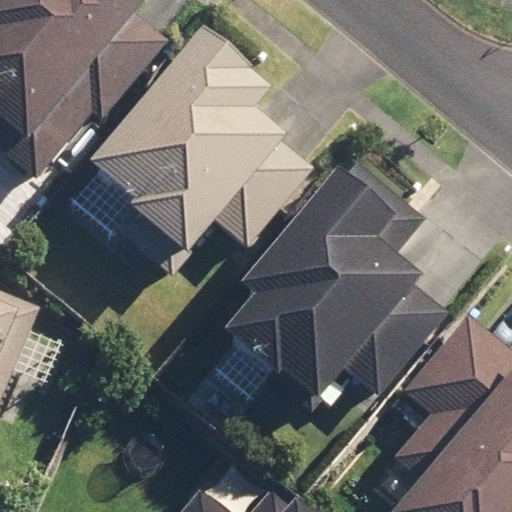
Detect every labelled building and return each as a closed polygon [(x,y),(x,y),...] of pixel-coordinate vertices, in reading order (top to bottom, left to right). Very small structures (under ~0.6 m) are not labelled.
[(163,5),(157,0),(0,0),(0,149),(38,183),(121,90),(102,73),(163,5)] [(284,90),(220,35),(101,172),(142,208),(120,232),(181,285),(302,147),(264,113),(284,90)] [(418,213),(366,168),(255,295),(268,306),(246,331),(333,407),(443,281),(395,239),(418,213)] [(0,439),(16,393),(19,382),(60,395),(75,348),(46,338),(54,315),(0,296),(0,439)] [(511,511),(511,343),(478,315),(407,403),(431,423),(398,463),(423,483),(400,511),(511,511)] [(307,511),(284,493),(268,511),(232,511),(213,496),(200,511),(307,511)]
